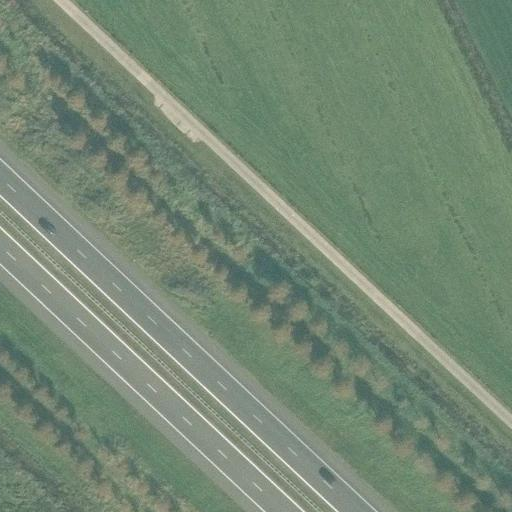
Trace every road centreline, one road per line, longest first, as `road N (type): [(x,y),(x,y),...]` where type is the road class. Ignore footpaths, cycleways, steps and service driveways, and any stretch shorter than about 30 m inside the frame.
road 1 (motorway): [(356,511),(0,179)]
road 2 (motorway): [(0,247),(280,511)]
